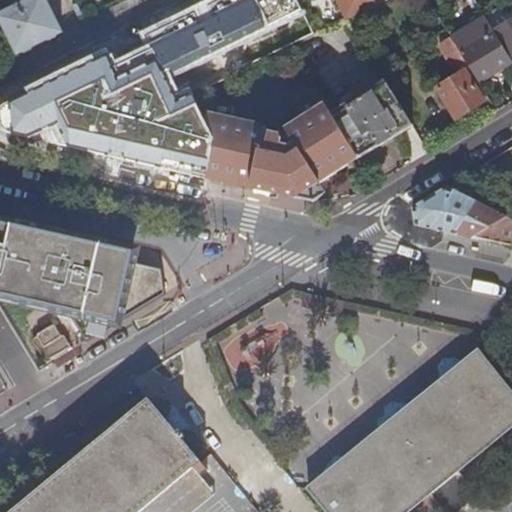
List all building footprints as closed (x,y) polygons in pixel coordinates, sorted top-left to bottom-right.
[(58,39),(64,36),(46,0),(40,0),(0,19),(1,21),(4,27),(19,58),(58,39)] [(336,0),(346,21),(377,6),(375,1),(374,0),(336,0)] [(315,4),(303,10),(316,36),(328,30),(315,4)] [(221,12),(205,19),(207,22),(233,78),(291,49),(316,36),(303,10),(236,44),(221,12)] [(479,84),(511,63),(511,61),(494,33),(487,21),(453,41),(471,70),(479,84)] [(233,78),(207,22),(152,48),(171,87),(211,67),(219,84),(233,78)] [(511,22),(494,33),(511,61),(511,22)] [(434,51),(440,47),(452,40),(446,30),(428,41),(434,51)] [(484,103),(484,102),(466,73),(471,70),(453,41),(452,40),(440,47),(458,77),(438,89),(456,121),(484,103)] [(0,133),(45,144),(87,153),(87,150),(140,124),(141,123),(108,57),(30,95),(0,110),(0,133)] [(484,102),(488,99),(479,84),(471,70),(466,73),(484,102)] [(413,128),(388,88),(335,120),(360,161),(413,128)] [(216,140),(208,180),(251,190),(296,200),(313,190),(360,161),(335,120),(318,92),(292,107),(301,124),(287,132),(288,135),(281,139),(265,134),(266,128),(210,115),(208,125),(216,140)] [(194,97),(179,104),(191,128),(207,123),(194,97)] [(87,150),(87,153),(128,162),(185,175),(193,136),(140,124),(87,150)] [(473,239),(508,219),(475,203),(449,189),(414,210),(417,227),(444,233),(473,239)] [(313,190),(296,200),(314,204),(319,201),(313,190)] [(473,239),(511,248),(511,245),(511,220),(508,219),(473,239)] [(7,225),(0,223),(0,234),(125,263),(127,253),(82,242),(39,232),(7,225)] [(0,234),(0,293),(67,309),(66,314),(83,340),(85,338),(161,293),(157,270),(125,263),(0,234)] [(48,328),(32,337),(33,338),(29,342),(29,343),(41,364),(44,365),(47,364),(48,360),(65,350),(66,348),(66,344),(64,340),(57,340),(52,330),(48,328)] [(511,395),(478,352),(309,492),(325,511),(411,511),(430,497),(442,511),(461,511),(479,498),(471,489),(458,474),(511,428),(511,395)] [(139,511),(193,468),(196,472),(197,471),(203,466),(185,443),(189,439),(183,432),(179,435),(150,398),(10,511),(139,511)] [(511,454),(511,428),(458,474),(471,489),(511,454)] [(197,471),(196,472),(193,468),(139,511),(192,511),(211,497),(214,501),(217,497),(197,471)] [(442,511),(430,497),(411,511),(442,511)]
